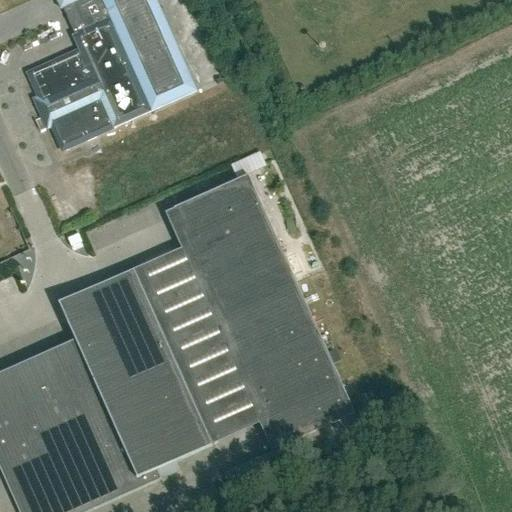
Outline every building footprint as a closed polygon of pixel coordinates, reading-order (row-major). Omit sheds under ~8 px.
[(196,92),(155,0),(55,0),(60,10),(62,9),(75,36),(73,37),(79,52),(28,75),(62,152),(196,92)] [(174,210),(223,318),(297,286),(248,176),(174,210)] [(212,446),(133,271),(95,288),(103,306),(67,323),(75,342),(0,375),(0,470),(18,511),(89,511),(161,480),(157,471),(212,446)] [(19,282),(0,288),(4,300),(23,293),(19,282)] [(297,286),(223,318),(281,448),(355,415),(297,286)]
